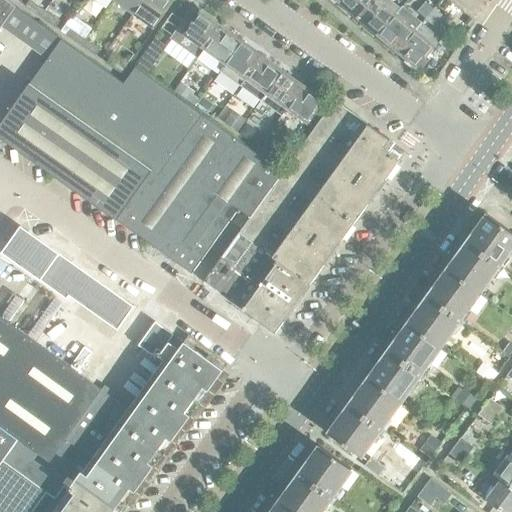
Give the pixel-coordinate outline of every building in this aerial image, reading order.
[(0,0),(0,30),(16,7),(5,0),(0,0)] [(41,17),(45,11),(30,0),(26,6),(41,17)] [(134,15),(144,0),(113,0),(113,1),(134,15)] [(154,30),(174,2),(171,0),(144,0),(134,15),(154,30)] [(374,0),(340,0),(338,3),(358,19),(374,0)] [(396,15),(378,0),(374,0),(358,19),(377,36),(396,15)] [(425,19),(434,9),(427,2),(418,13),(425,19)] [(434,9),(425,19),(433,26),(442,15),(434,9)] [(41,17),(56,27),(61,21),(45,11),(41,17)] [(205,49),(221,27),(201,11),(177,44),(193,55),(194,52),(200,56),(205,49)] [(397,53),(415,31),(396,15),(377,36),(397,53)] [(220,71),(242,41),(221,27),(205,49),(200,56),(220,71)] [(82,46),(86,39),(71,29),(67,35),(82,46)] [(415,31),(397,53),(417,70),(435,48),(415,31)] [(147,75),(138,68),(136,67),(124,83),(62,39),(0,125),(0,137),(192,274),(239,210),(250,218),(283,172),(202,114),(187,103),(172,93),(147,75)] [(82,46),(97,56),(101,50),(86,39),(82,46)] [(138,68),(147,75),(168,47),(156,39),(150,48),(151,48),(138,68)] [(246,79),(262,56),(242,41),(220,71),(241,87),(246,80),(246,79)] [(266,94),(283,71),(262,56),(246,79),(246,80),(266,94)] [(123,75),(127,68),(111,58),(107,64),(123,75)] [(287,109),(303,86),(283,71),(266,94),(287,109)] [(187,103),(191,99),(196,92),(181,82),(181,83),(180,82),(172,93),(187,103)] [(308,124),(324,102),(303,86),(287,109),(308,124)] [(203,97),(197,104),(209,112),(215,105),(203,97)] [(239,233),(278,261),(310,284),(399,161),(383,149),(389,140),(335,101),(284,173),(283,172),(250,218),(239,233)] [(245,118),(234,111),(225,124),(236,132),(245,118)] [(503,270),(503,269),(506,266),(502,263),(511,248),(511,232),(487,214),(473,234),(472,233),(461,247),(463,248),(447,270),(479,293),(499,267),(503,270)] [(135,308),(19,225),(0,251),(0,252),(116,334),(135,308)] [(204,282),(270,329),(275,333),(311,285),(278,261),(239,233),(204,282)] [(462,318),(479,293),(447,270),(433,289),(432,289),(421,303),(423,304),(408,324),(440,348),(459,322),(463,325),(466,321),(462,318)] [(0,426),(19,440),(79,481),(77,483),(114,509),(118,511),(120,511),(223,370),(185,342),(179,349),(170,342),(162,353),(160,352),(158,353),(156,354),(156,356),(156,358),(158,360),(159,360),(161,360),(162,358),(164,360),(129,409),(0,316),(0,426)] [(173,335),(157,323),(155,322),(137,349),(152,360),(159,349),(163,352),(173,335)] [(422,372),(440,348),(408,324),(394,344),(393,343),(382,357),(384,358),(368,379),(400,403),(419,376),(424,379),(427,375),(422,372)] [(383,426),(400,403),(368,379),(354,398),(353,397),(343,412),(344,413),(329,433),(361,457),(380,430),(384,433),(385,432),(387,429),(383,426)] [(467,410),(475,400),(465,392),(458,402),(467,410)] [(484,408),(497,417),(504,408),(490,399),(484,408)] [(465,409),(454,401),(445,413),(455,422),(465,409)] [(492,424),(497,417),(484,408),(479,415),(492,424)] [(0,466),(3,461),(19,440),(0,426),(0,466)] [(428,458),(440,443),(430,435),(418,451),(428,458)] [(455,447),(468,456),(475,447),(462,438),(455,447)] [(111,511),(114,509),(77,483),(79,481),(19,440),(3,461),(47,492),(32,511),(111,511)] [(335,501),(338,497),(334,494),(352,468),(320,445),(305,466),(304,465),(294,478),(295,479),(279,501),(294,511),(321,511),(331,498),(335,501)] [(463,464),(468,456),(455,447),(450,454),(463,464)] [(511,458),(508,456),(493,475),(502,481),(511,489),(511,458)] [(365,467),(379,476),(386,467),(372,457),(365,467)] [(445,505),(453,494),(432,479),(418,497),(431,506),(437,498),(445,505)] [(501,511),(511,511),(511,489),(502,481),(487,501),(501,511)] [(294,511),(279,501),(271,511),(294,511)]
